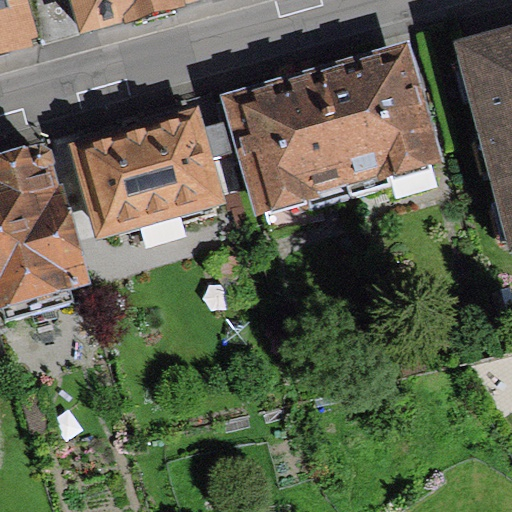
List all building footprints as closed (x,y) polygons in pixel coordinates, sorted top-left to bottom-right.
[(25,0),(0,0),(0,60),(32,51),(30,45),(38,42),(25,0)] [(67,0),(78,37),(207,0),(67,0)] [(511,30),(452,47),(509,259),(511,257),(511,30)] [(405,44),(311,72),(349,200),(390,188),(393,199),(437,185),(431,166),(441,163),(405,44)] [(318,210),(349,200),(311,72),(218,100),(225,125),(246,195),(254,219),(262,217),(268,236),(321,220),(318,210)] [(223,202),(246,195),(225,125),(202,132),(195,110),(67,148),(96,245),(225,206),(223,202)] [(0,160),(0,315),(90,288),(47,146),(0,160)]
